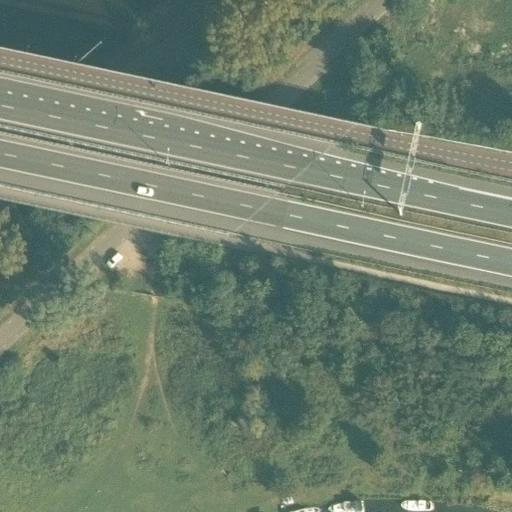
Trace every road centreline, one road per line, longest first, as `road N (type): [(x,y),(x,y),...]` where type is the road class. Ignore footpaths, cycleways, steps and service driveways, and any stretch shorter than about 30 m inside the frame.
road 1 (trunk): [(0,154),(511,263)]
road 2 (trunk): [(511,214),(0,106)]
road 3 (unclassified): [(511,168),(0,60)]
road 4 (unclassified): [(0,341),(384,0)]
